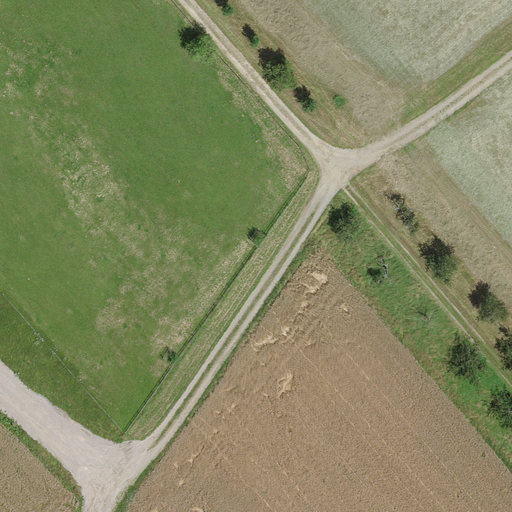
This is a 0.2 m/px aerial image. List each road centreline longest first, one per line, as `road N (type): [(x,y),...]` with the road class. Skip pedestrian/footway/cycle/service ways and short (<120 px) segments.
road 1 (track): [(96,511),(331,166)]
road 2 (track): [(511,378),(331,166)]
road 3 (track): [(331,166),(188,0)]
road 4 (track): [(331,166),(420,122),(511,54)]
